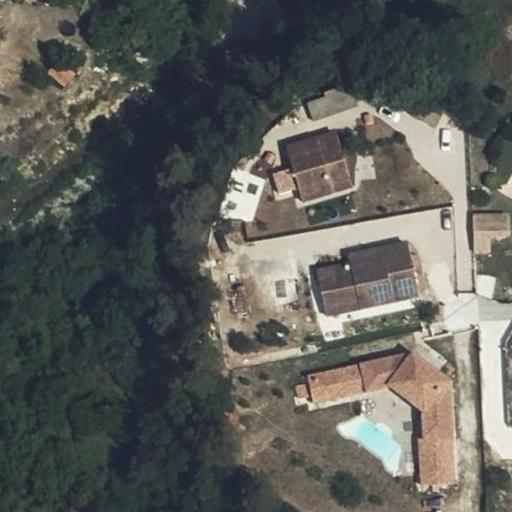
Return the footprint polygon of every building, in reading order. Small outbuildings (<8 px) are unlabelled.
[(351,83),(348,83),(326,91),(328,95),(308,103),(314,117),(357,101),(351,83)] [(45,97),(49,101),(57,107),(62,111),(73,98),(56,84),(45,97)] [(437,125),(446,107),(422,95),(408,93),(401,107),(437,125)] [(57,107),(49,101),(43,108),(50,115),(57,107)] [(338,130),(318,136),(319,141),(289,150),(293,165),(275,171),(281,190),(299,184),(300,185),(329,176),(333,188),(353,182),(338,130)] [(319,141),(318,136),(288,145),(289,150),(319,141)] [(303,197),(333,188),(329,176),(300,185),(303,197)] [(511,221),(476,222),(478,257),(493,256),(492,242),(511,240),(511,221)] [(409,239),(367,247),(369,257),(352,259),(318,267),(325,298),(359,292),(361,304),(420,291),(409,239)] [(369,257),(367,247),(350,251),(352,259),(369,257)] [(327,311),(361,304),(359,292),(325,298),(327,311)] [(414,359),(309,380),(314,405),(392,390),(424,415),(425,443),(419,443),(421,490),(453,489),(449,386),(414,359)]
